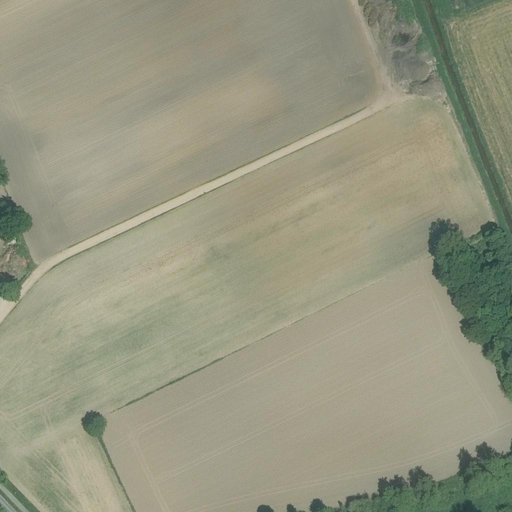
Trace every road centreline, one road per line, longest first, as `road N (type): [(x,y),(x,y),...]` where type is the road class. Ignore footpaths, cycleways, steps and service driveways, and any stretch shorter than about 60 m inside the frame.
road 1 (track): [(396,99),(41,267),(0,315)]
road 2 (track): [(361,0),(396,99),(439,79),(504,244)]
